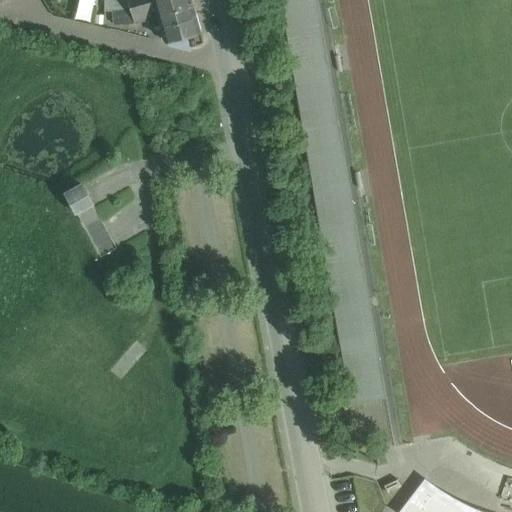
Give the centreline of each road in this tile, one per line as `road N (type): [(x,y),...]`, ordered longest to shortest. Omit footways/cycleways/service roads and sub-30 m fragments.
road 1 (residential): [(241,70),(317,511)]
road 2 (residential): [(241,70),(0,9)]
